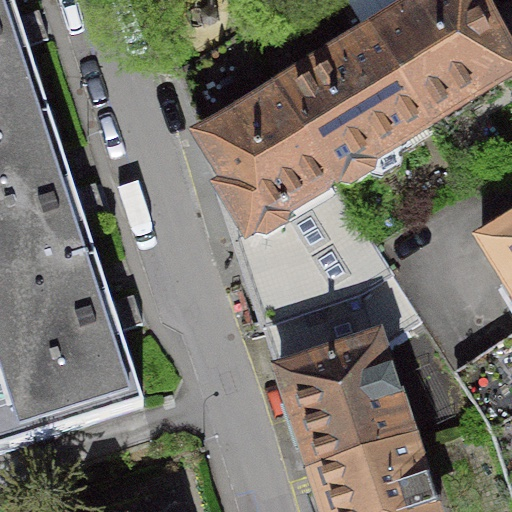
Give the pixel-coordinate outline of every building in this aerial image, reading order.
[(9,0),(0,0),(0,135),(49,120),(22,38),(9,0)] [(377,34),(433,124),(511,75),(511,68),(475,0),(432,0),(391,25),(377,34)] [(242,32),(180,70),(190,100),(199,129),(274,83),(242,32)] [(375,160),(433,124),(377,34),(329,64),(281,93),(338,186),(350,190),(371,176),(376,161),(375,160)] [(393,275),(338,186),(281,93),(203,141),(221,169),(217,172),(223,180),(228,189),(221,194),(265,328),(362,294),(393,275)] [(49,120),(0,135),(0,294),(96,263),(79,212),(49,120)] [(493,432),(511,419),(511,229),(484,247),(511,292),(511,343),(459,379),(493,432)] [(96,263),(0,294),(0,421),(10,451),(143,408),(116,325),(96,263)] [(314,475),(410,444),(396,403),(401,401),(391,373),(387,374),(378,348),(421,319),(393,275),(362,294),(265,328),(296,422),(314,475)] [(511,419),(493,432),(511,489),(511,419)] [(0,454),(10,451),(0,421),(0,454)] [(423,483),(410,444),(314,475),(325,511),(432,511),(437,510),(432,496),(427,481),(423,483)]
